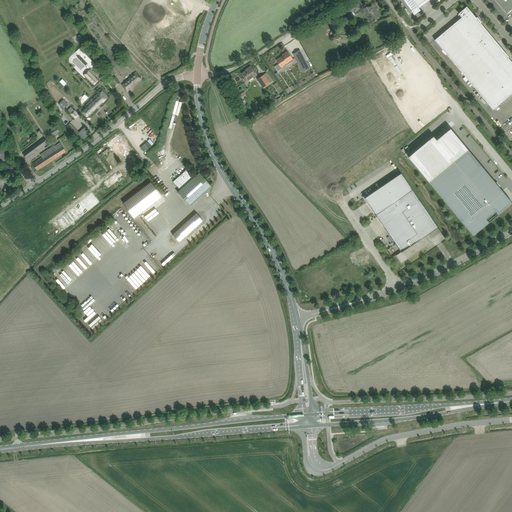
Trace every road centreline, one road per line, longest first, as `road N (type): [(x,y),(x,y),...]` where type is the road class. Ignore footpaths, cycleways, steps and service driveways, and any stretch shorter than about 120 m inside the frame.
road 1 (unclassified): [(296,318),(271,248),(217,166),(197,73)]
road 2 (unclassified): [(0,206),(165,81),(197,73)]
road 3 (primary): [(301,414),(93,439)]
road 4 (primary): [(93,439),(302,425)]
road 5 (unclassified): [(318,468),(392,437),(511,418)]
road 6 (primary): [(314,425),(499,402)]
road 7 (primary): [(499,402),(313,413)]
road 8 (unclassified): [(197,73),(225,71),(337,0)]
road 9 (unclassified): [(396,288),(511,230)]
